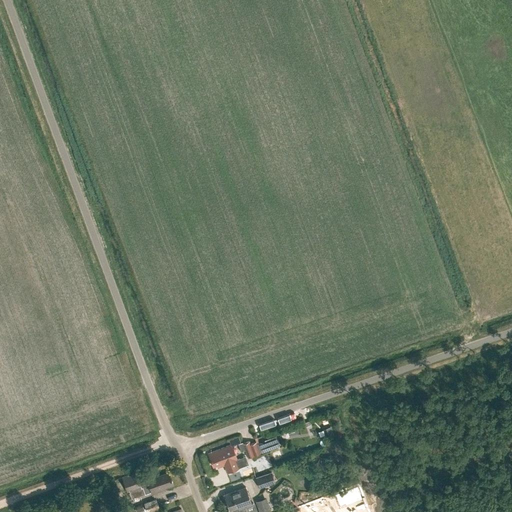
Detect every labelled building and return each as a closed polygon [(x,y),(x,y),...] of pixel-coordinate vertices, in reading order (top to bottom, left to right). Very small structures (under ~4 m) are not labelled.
[(243,443),(248,456),(260,451),(255,441),(250,443),(249,441),(243,443)] [(227,472),(239,467),(248,464),(246,456),(237,460),(232,444),(209,454),(213,466),(217,464),(218,467),(225,464),(227,472)] [(321,457),(319,467),(328,469),(330,459),(321,457)] [(145,482),(141,471),(122,478),(127,492),(142,487),(145,494),(151,492),(152,495),(165,490),(164,488),(173,484),(169,472),(147,480),(147,481),(145,482)] [(271,471),(256,477),(259,488),(275,482),(271,471)] [(247,511),(245,506),(251,504),(245,487),(224,495),(229,509),(231,508),(232,511),(247,511)] [(265,496),(255,500),(258,511),(270,511),(271,511),(265,496)] [(158,511),(159,511),(157,508),(159,507),(156,499),(144,503),(147,511),(158,511)]
